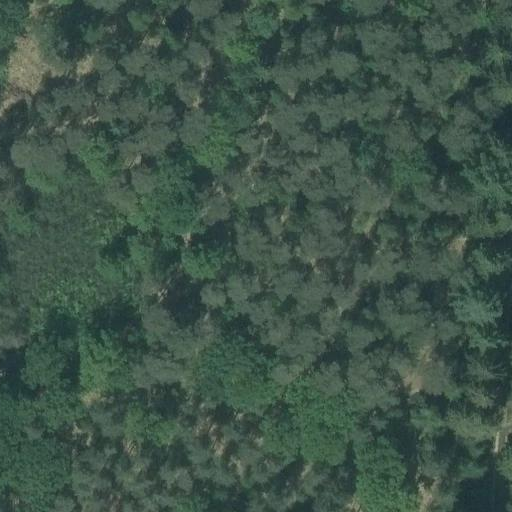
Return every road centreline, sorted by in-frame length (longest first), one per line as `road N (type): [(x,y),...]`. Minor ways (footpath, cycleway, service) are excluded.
road 1 (track): [(493,409),(0,374)]
road 2 (track): [(511,154),(493,409)]
